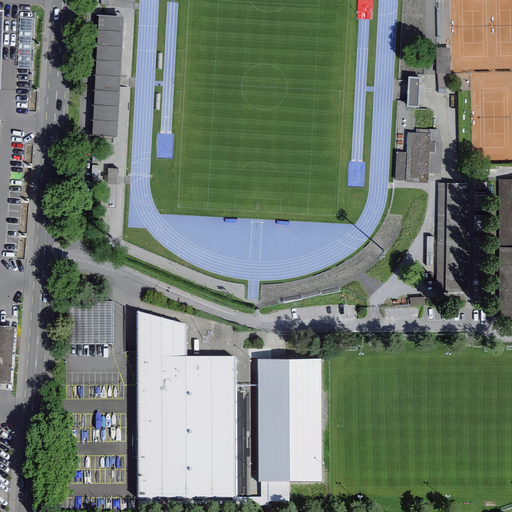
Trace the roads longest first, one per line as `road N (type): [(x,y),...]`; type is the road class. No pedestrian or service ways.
road 1 (primary): [(63,0),(41,282)]
road 2 (primary): [(41,282),(32,412)]
road 3 (unclassified): [(0,219),(7,98),(0,97)]
